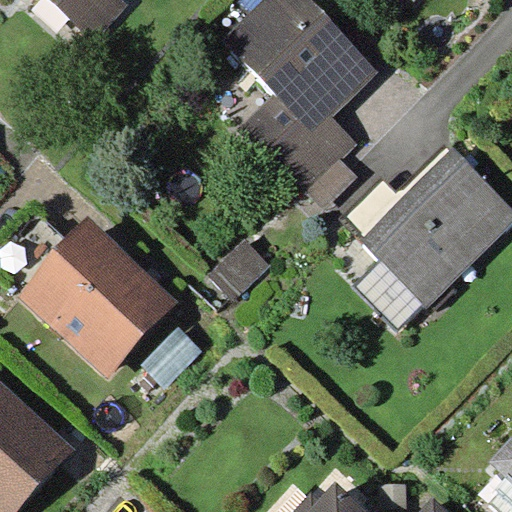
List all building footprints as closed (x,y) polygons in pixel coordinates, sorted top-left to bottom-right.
[(126,0),(31,0),(84,47),(126,0)] [(378,83),(292,0),(271,0),(219,55),(273,107),(236,145),(301,207),(357,150),(334,128),(378,83)] [(511,224),(444,158),(358,245),(431,317),(511,235),(511,224)] [(164,301),(79,228),(22,293),(107,366),(164,301)] [(242,242),(205,274),(231,304),(268,272),(242,242)] [(0,511),(18,511),(67,458),(0,397),(0,511)] [(511,443),(488,467),(511,490),(511,443)] [(357,511),(336,490),(313,511),(357,511)]
